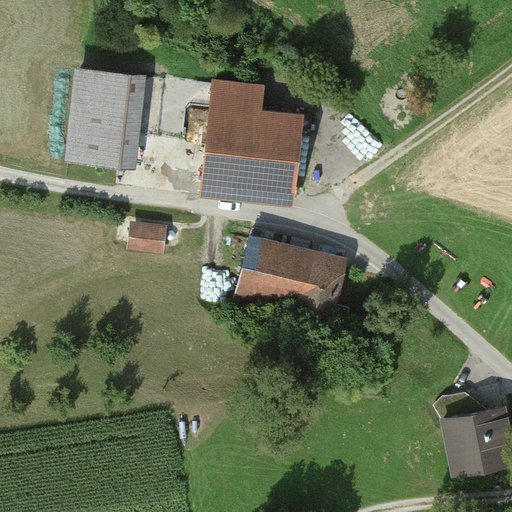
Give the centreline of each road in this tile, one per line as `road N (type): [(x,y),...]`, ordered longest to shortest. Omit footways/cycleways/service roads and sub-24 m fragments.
road 1 (track): [(511,373),(392,268),(321,225),(0,173)]
road 2 (track): [(321,225),(338,198),(511,73)]
road 3 (track): [(387,511),(511,493)]
